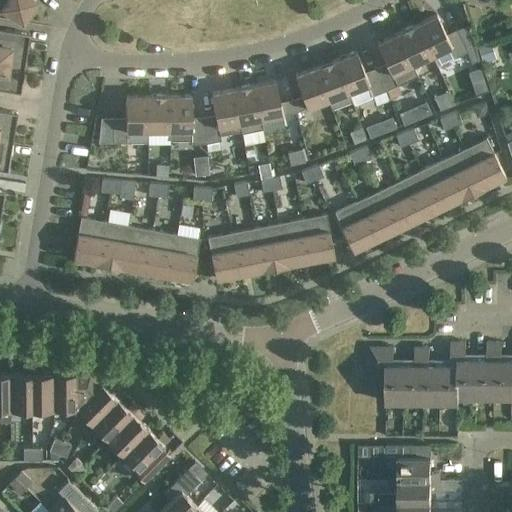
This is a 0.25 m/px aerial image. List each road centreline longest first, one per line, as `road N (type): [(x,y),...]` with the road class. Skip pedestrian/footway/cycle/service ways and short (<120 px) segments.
road 1 (residential): [(378,0),(341,27),(259,53),(201,65),(104,61)]
road 2 (unclassified): [(27,299),(285,341)]
road 3 (unclassified): [(285,341),(511,226)]
road 4 (residential): [(27,299),(61,53)]
road 5 (residential): [(303,511),(285,341)]
